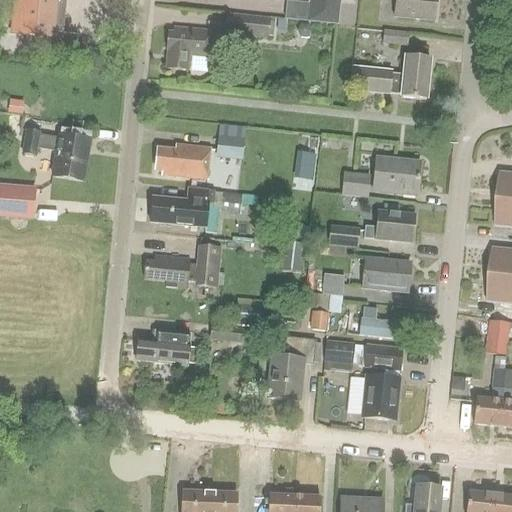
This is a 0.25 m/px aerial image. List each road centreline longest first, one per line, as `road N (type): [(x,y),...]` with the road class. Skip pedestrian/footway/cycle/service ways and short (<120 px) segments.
road 1 (residential): [(431,452),(108,416),(145,0)]
road 2 (residential): [(431,452),(465,129)]
road 3 (residential): [(465,129),(479,0)]
